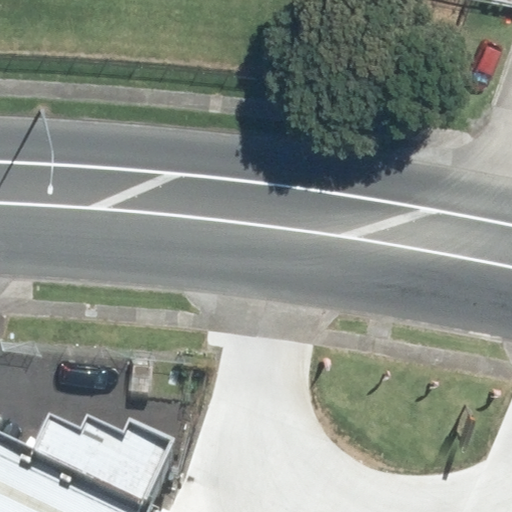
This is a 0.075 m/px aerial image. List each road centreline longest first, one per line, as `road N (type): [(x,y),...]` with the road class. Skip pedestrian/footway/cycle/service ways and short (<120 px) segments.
road 1 (secondary): [(0,195),(330,213),(511,243)]
road 2 (unknown): [(236,208),(233,344),(285,447),(353,511)]
